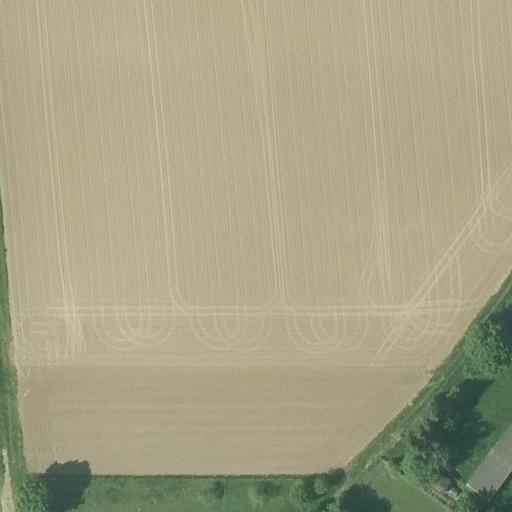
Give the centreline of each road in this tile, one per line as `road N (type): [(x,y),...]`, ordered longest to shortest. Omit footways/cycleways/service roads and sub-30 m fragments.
road 1 (track): [(511,277),(332,511)]
road 2 (track): [(0,274),(22,511)]
